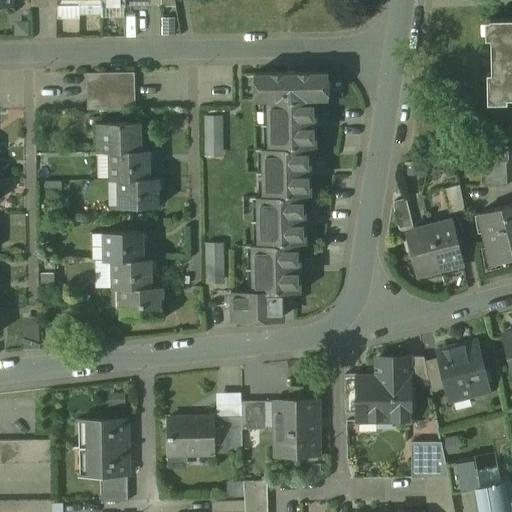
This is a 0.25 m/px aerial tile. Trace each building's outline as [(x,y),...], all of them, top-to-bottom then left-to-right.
[(511,17),(491,18),(490,20),(486,20),(486,36),(491,36),(492,72),(487,72),(488,97),(490,97),(490,101),(507,100),(507,97),(511,96),(511,17)] [(89,108),(138,106),(137,70),(88,72),(89,108)] [(298,73),(284,73),(272,73),(272,74),(254,74),(254,101),(267,100),(267,101),(269,101),(269,100),(316,99),(329,99),(328,73),(311,73),(311,72),(298,73)] [(316,99),(269,100),(269,101),(270,148),(311,148),(316,148),(316,99)] [(222,152),(221,119),(206,120),(206,152),(222,152)] [(141,122),(96,123),(96,151),(108,151),(142,150),(141,122)] [(270,148),(264,149),(265,196),(305,196),(311,196),(311,148),(270,148)] [(142,150),(108,151),(108,179),(117,179),(149,178),(149,150),(142,150)] [(507,187),(507,151),(483,151),(484,187),(507,187)] [(158,207),(158,178),(149,178),(117,179),(117,207),(158,207)] [(459,185),(443,189),(450,215),(465,212),(459,185)] [(306,244),(305,196),(265,196),(259,197),(259,245),(300,244),(306,244)] [(405,198),(394,201),(393,206),(399,229),(412,225),(405,198)] [(511,204),(479,213),(484,231),(482,231),(490,264),(511,257),(511,204)] [(452,220),(429,226),(440,268),(463,263),(452,220)] [(429,226),(407,232),(418,274),(440,268),(429,226)] [(144,259),(143,231),(107,232),(107,260),(115,260),(144,259)] [(107,260),(107,232),(92,232),(92,260),(107,260)] [(227,282),(225,241),(206,242),(208,283),(227,282)] [(301,292),(300,244),(259,245),(253,245),(254,291),(254,293),(287,293),(301,292)] [(254,291),(253,245),(245,245),(245,246),(247,246),(248,268),(246,268),(246,269),(248,269),(248,291),(254,291)] [(144,259),(115,260),(116,288),(124,288),(152,287),(152,259),(144,259)] [(152,287),(124,288),(124,317),(161,316),(160,287),(152,287)] [(287,293),(254,293),(254,291),(248,291),(230,291),(231,307),(233,307),(233,322),(252,321),(252,320),(267,320),(267,318),(282,318),(282,306),(288,306),(287,293)] [(26,348),(42,347),(41,315),(24,316),(26,348)] [(511,332),(502,335),(511,373),(511,332)] [(476,342),(437,352),(446,387),(449,401),(471,395),(477,399),(485,397),(489,391),(476,342)] [(407,357),(377,358),(378,376),(407,375),(407,357)] [(424,361),(424,357),(407,357),(407,375),(409,375),(409,381),(428,381),(428,380),(424,361)] [(438,357),(424,361),(428,380),(428,381),(430,391),(446,387),(438,357)] [(358,377),(358,374),(344,374),(345,412),(358,412),(357,377),(358,377)] [(358,377),(357,377),(358,412),(358,418),(392,417),(392,421),(409,421),(409,381),(409,375),(407,375),(378,376),(358,377)] [(317,401),(317,400),(274,400),(274,402),(276,402),(277,450),(275,450),(275,452),(317,452),(317,456),(319,456),(318,430),(316,430),(315,401),(317,401)] [(265,401),(241,401),(241,417),(241,429),(265,429),(265,401)] [(213,417),(167,418),(167,455),(214,454),(213,417)] [(241,429),(241,417),(227,417),(227,448),(242,447),(241,429)] [(126,420),(86,421),(87,448),(126,447),(126,420)] [(50,440),(0,440),(0,463),(51,462),(50,440)] [(445,464),(441,442),(411,442),(411,478),(426,477),(447,477),(445,464)] [(126,447),(87,448),(87,476),(100,475),(126,475),(126,447)] [(460,461),(445,464),(447,477),(450,490),(451,494),(466,491),(460,461)] [(497,466),(476,470),(480,487),(500,483),(497,466)] [(127,489),(126,475),(100,475),(100,489),(127,489)] [(450,490),(447,477),(426,477),(426,490),(450,490)] [(266,494),(266,481),(243,481),(243,494),(266,494)] [(502,494),(500,483),(480,487),(484,511),(511,511),(511,495),(511,492),(502,494)] [(127,501),(127,489),(100,489),(101,502),(127,501)] [(450,490),(426,490),(426,504),(428,504),(428,511),(454,511),(451,494),(450,490)] [(266,511),(266,494),(243,494),(243,499),(244,511),(266,511)] [(0,511),(51,511),(51,500),(0,501),(0,511)]
